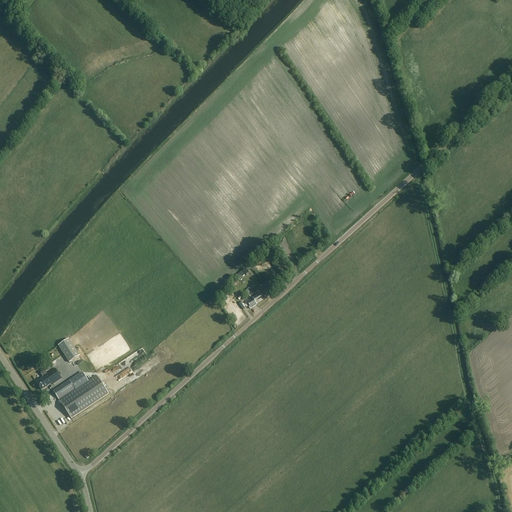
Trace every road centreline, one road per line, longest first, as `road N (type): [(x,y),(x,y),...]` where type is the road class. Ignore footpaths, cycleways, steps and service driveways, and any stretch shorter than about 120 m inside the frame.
road 1 (tertiary): [(79,475),(511,87)]
road 2 (tertiary): [(79,475),(0,355)]
